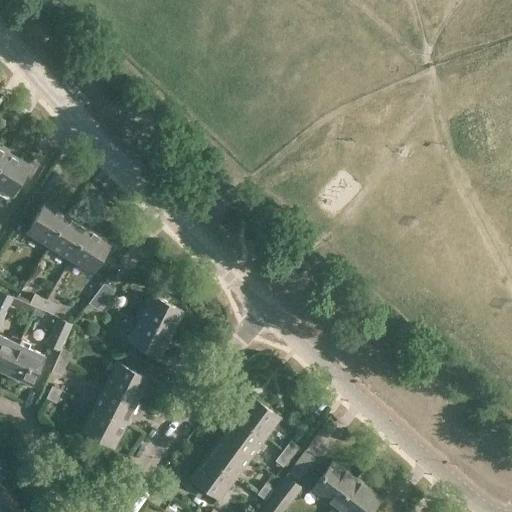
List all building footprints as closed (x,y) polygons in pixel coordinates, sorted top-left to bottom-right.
[(0,164),(9,151),(0,145),(0,164)] [(0,190),(10,197),(30,165),(9,151),(0,164),(0,190)] [(67,215),(45,202),(27,231),(49,245),(67,215)] [(88,228),(67,215),(49,245),(70,258),(88,228)] [(92,272),(110,242),(88,228),(70,258),(92,272)] [(96,292),(104,299),(112,289),(103,282),(96,292)] [(13,296),(0,289),(0,322),(13,296)] [(104,299),(96,292),(88,302),(96,309),(104,299)] [(150,292),(143,306),(140,304),(135,314),(138,315),(172,333),(184,309),(150,292)] [(41,308),(45,298),(33,293),(29,303),(36,306),(41,308)] [(45,298),(41,308),(45,310),(52,313),(57,304),(45,298)] [(42,317),(45,310),(41,308),(36,306),(33,312),(32,312),(42,317)] [(172,333),(138,315),(126,340),(160,357),(172,333)] [(72,323),(57,316),(45,343),(59,350),(72,323)] [(9,338),(0,333),(0,368),(5,371),(21,338),(11,334),(9,338)] [(30,383),(43,354),(28,347),(30,342),(21,338),(5,371),(30,383)] [(56,359),(66,363),(71,351),(61,347),(56,359)] [(66,363),(56,359),(51,370),(60,375),(66,363)] [(137,401),(150,377),(116,359),(103,384),(137,401)] [(55,378),(51,385),(59,389),(63,382),(55,378)] [(137,401),(103,384),(91,407),(125,424),(137,401)] [(61,390),(51,385),(46,397),(55,402),(61,390)] [(251,394),(236,415),(264,435),(279,414),(251,394)] [(125,424),(91,407),(80,429),(113,447),(125,424)] [(264,435),(236,415),(221,436),(249,456),(264,435)] [(234,476),(249,456),(221,436),(206,456),(234,476)] [(282,449),(291,456),(298,446),(290,439),(282,449)] [(291,456),(282,449),(274,460),(283,466),(291,456)] [(234,476),(206,456),(191,477),(219,497),(234,476)] [(313,487),(337,505),(358,477),(334,459),(313,487)] [(0,465),(0,507),(4,511),(5,511),(17,501),(0,483),(0,477),(6,471),(0,465)] [(256,511),(282,511),(302,486),(285,474),(256,511)] [(346,511),(369,511),(382,495),(358,477),(337,505),(346,511)] [(265,500),(273,489),(264,483),(256,493),(265,500)]
